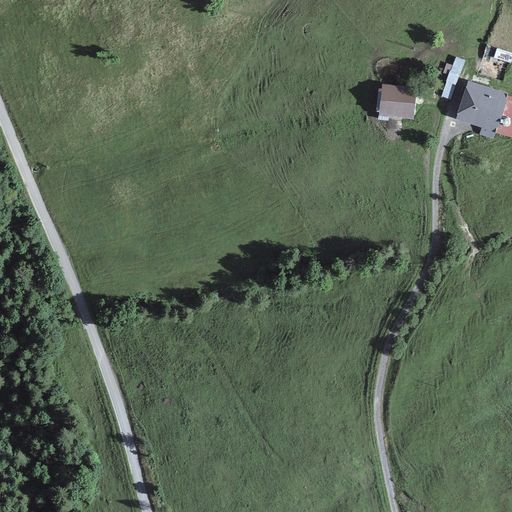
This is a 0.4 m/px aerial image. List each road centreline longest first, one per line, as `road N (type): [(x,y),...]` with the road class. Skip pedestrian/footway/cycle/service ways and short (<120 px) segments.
road 1 (track): [(396,511),(378,418),(384,362),(431,255),(439,153),(495,0)]
road 2 (unclassified): [(0,106),(109,378),(147,511)]
